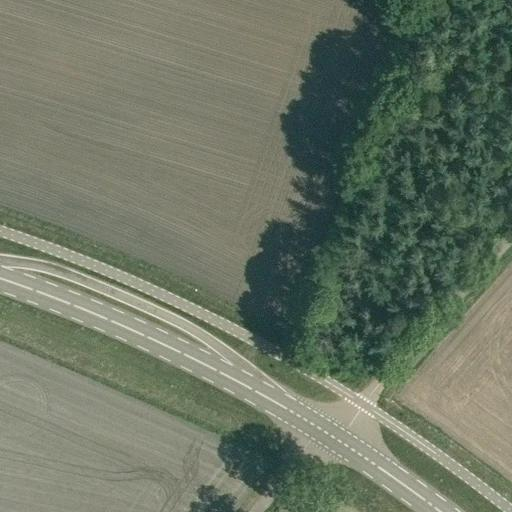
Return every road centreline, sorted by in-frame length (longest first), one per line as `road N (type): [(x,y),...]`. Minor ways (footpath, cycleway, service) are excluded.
road 1 (secondary): [(328,434),(143,334),(0,278)]
road 2 (track): [(366,407),(511,244)]
road 3 (secondary): [(436,511),(328,434)]
